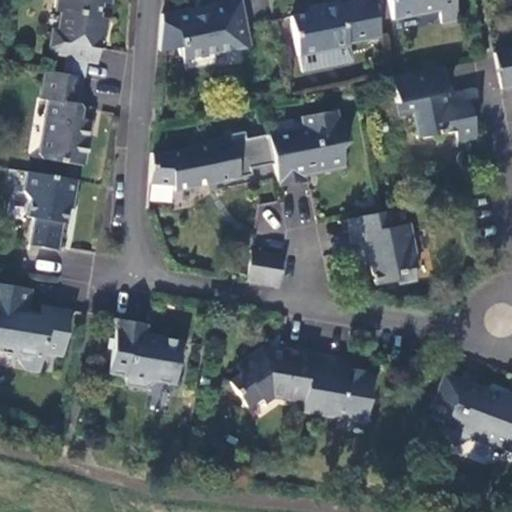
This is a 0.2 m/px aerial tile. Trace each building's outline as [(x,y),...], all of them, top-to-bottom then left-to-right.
[(115,0),(59,0),(57,14),(67,16),(65,33),(54,32),(51,50),(56,56),(67,58),(69,61),(99,65),(108,20),(104,19),(106,5),(115,5),(115,0)] [(384,38),(375,0),(371,0),(344,6),(343,4),(321,8),(321,13),(293,19),(301,57),(352,48),(351,46),(384,38)] [(390,0),(395,21),(440,12),(444,24),(461,21),(456,0),(390,0)] [(193,11),(165,15),(164,53),(183,50),(183,57),(187,57),(189,72),(220,67),(218,57),(254,49),(245,1),(212,7),(209,15),(195,17),(193,11)] [(497,56),(504,90),(511,88),(511,50),(497,54),(497,56)] [(452,93),(446,66),(393,78),(403,118),(415,115),(420,140),(458,133),(463,149),(481,145),(472,103),(449,107),(445,95),(452,93)] [(85,79),(46,73),(43,101),(50,102),(43,154),(47,161),(88,168),(96,123),(83,120),(85,110),(82,106),(85,79)] [(277,162),(283,190),(311,185),(310,178),(308,171),(321,168),(322,175),(349,169),(347,151),(352,142),(348,121),(342,121),(340,111),(304,119),(306,131),(271,137),(277,162)] [(236,143),(173,153),(156,151),(153,183),(177,185),(178,191),(213,184),(213,180),(222,179),(230,181),(243,178),(255,176),(253,167),(270,163),(265,137),(249,140),(248,132),(235,135),(236,143)] [(271,135),(265,137),(270,163),(277,162),(271,137),(271,135)] [(308,171),(310,178),(322,175),(321,168),(308,171)] [(81,181),(31,174),(28,192),(34,201),(33,218),(38,219),(34,247),(62,251),(66,226),(69,226),(72,210),(76,211),(81,181)] [(257,214),(260,232),(277,229),(273,211),(257,214)] [(402,224),(399,211),(389,212),(349,221),(354,244),(364,244),(365,250),(372,254),(378,285),(401,281),(400,272),(420,267),(413,223),(402,224)] [(282,288),(287,255),(258,250),(253,283),(282,288)] [(0,346),(8,348),(7,355),(23,357),(22,362),(31,371),(47,373),(49,353),(66,356),(74,313),(57,310),(41,321),(31,319),(24,318),(29,289),(0,285),(0,346)] [(36,291),(29,289),(24,318),(31,319),(36,291)] [(122,318),(121,320),(113,375),(129,378),(130,387),(159,393),(161,384),(181,386),(187,343),(162,339),(161,342),(149,340),(152,323),(122,318)] [(276,398),(299,402),(307,403),(314,365),(316,352),(300,350),(300,354),(278,351),(271,355),(265,350),(240,368),(246,375),(234,384),(251,410),(266,400),(269,403),(276,398)] [(307,403),(306,413),(368,424),(377,379),(374,378),(375,373),(355,370),(354,376),(345,375),(346,370),(314,365),(307,403)] [(511,397),(501,393),(499,399),(488,395),(490,389),(447,374),(437,399),(439,399),(432,416),(443,420),(463,442),(478,429),(501,439),(511,443),(511,397)] [(499,399),(501,393),(490,389),(488,395),(499,399)] [(298,416),(305,416),(306,413),(307,403),(299,402),(298,416)] [(511,449),(511,443),(501,439),(498,447),(511,449)]
